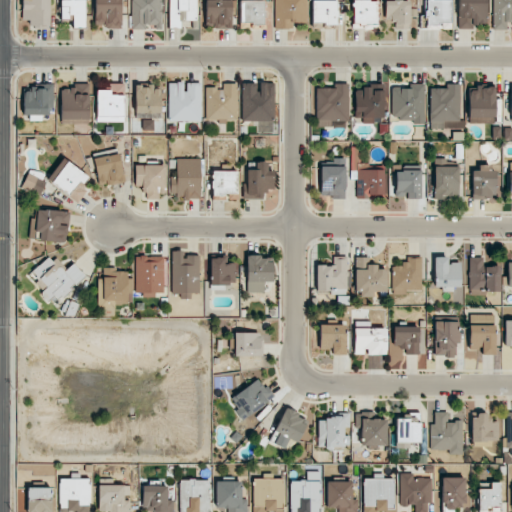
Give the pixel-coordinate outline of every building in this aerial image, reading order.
[(21,0),(21,20),(28,20),(28,26),(49,26),(49,0),(21,0)] [(60,0),(60,19),(72,19),(72,28),(85,27),(84,0),(66,0),(60,0)] [(94,0),(95,24),(107,24),(107,28),(121,28),(120,0),(94,0)] [(131,0),(131,29),(162,30),(162,0),(131,0)] [(169,0),(169,28),(183,28),(183,21),(197,21),(197,0),(169,0)] [(239,0),(239,22),(264,22),(264,1),(243,0),(239,0)] [(273,0),(275,29),(292,28),(292,22),(307,22),(306,0),(273,0)] [(311,0),(311,29),(336,29),(335,0),(311,0)] [(352,0),(352,27),(376,28),(377,0),(367,0),(352,0)] [(384,0),(385,20),(394,20),(394,28),(409,29),(409,0),(390,0),(384,0)] [(450,0),(424,0),(424,29),(450,30),(450,0)] [(485,0),(456,0),(458,29),(472,28),(472,24),(486,23),(485,0)] [(511,28),(511,0),(492,0),(493,29),(511,28)] [(168,82),(168,122),(201,122),(201,83),(187,83),(187,90),(182,90),(182,82),(168,82)] [(242,121),(274,121),(273,82),(258,83),(241,83),(242,121)] [(124,121),(123,83),(109,83),(109,90),(96,90),(96,122),(124,121)] [(237,121),(237,83),(223,83),(223,88),(205,88),(205,121),(237,121)] [(348,121),(348,83),(335,83),(335,87),(315,88),(316,126),(331,126),(331,121),(348,121)] [(424,124),(424,83),(410,83),(410,88),(391,88),(391,119),(413,119),(413,124),(424,124)] [(460,83),(446,83),(446,88),(429,88),(429,129),(461,128),(460,83)] [(89,85),(61,84),(60,122),(88,123),(89,85)] [(53,107),(53,85),(23,86),(23,116),(48,115),(48,107),(53,107)] [(135,85),(135,118),(160,118),(161,86),(135,85)] [(383,87),(354,87),(354,119),(384,118),(383,87)] [(495,88),(468,87),(467,123),(494,123),(495,88)] [(153,130),(153,120),(142,120),(142,130),(153,130)] [(99,187),(124,181),(117,149),(92,156),(99,187)] [(200,197),(201,159),(171,158),(170,196),(200,197)] [(245,198),(262,198),(262,190),(274,190),(274,170),(267,171),(267,162),(256,162),(256,169),(245,169),(245,198)] [(135,185),(144,185),(145,199),(165,199),(164,164),(134,165),(135,185)] [(471,198),(493,198),(493,165),(479,165),(479,171),(471,171),(471,198)] [(320,166),(320,197),(345,198),(345,166),(320,166)] [(433,199),(458,199),(458,166),(434,166),(433,199)] [(420,197),(420,170),(395,170),(395,197),(420,197)] [(236,171),(211,171),(212,199),(236,198),(236,171)] [(46,182),(27,173),(21,188),(39,196),(46,182)] [(35,241),(67,241),(68,210),(35,210),(35,241)] [(171,294),(180,294),(180,299),(191,298),(191,293),(199,293),(199,255),(183,255),(183,251),(171,251),(171,294)] [(29,274),(42,289),(38,292),(50,306),(84,275),(73,263),(65,270),(51,254),(29,274)] [(135,294),(154,295),(154,293),(163,293),(164,256),(135,255),(135,294)] [(246,292),(263,292),(263,281),(272,281),(272,258),(259,258),(259,255),(246,255),(246,292)] [(316,290),(331,290),(331,294),(346,294),(346,256),(332,256),(332,265),(316,265),(316,290)] [(210,257),(209,284),(235,285),(235,263),(226,263),(227,258),(210,257)] [(367,257),(355,257),(356,298),(373,297),(373,291),(386,291),(385,264),(367,265),(367,257)] [(434,287),(460,287),(459,262),(447,263),(447,257),(433,257),(434,287)] [(499,293),(500,267),(482,267),(482,257),(469,257),(468,292),(499,293)] [(421,258),(404,258),(404,266),(392,266),(392,296),(406,295),(406,290),(421,290),(421,258)] [(97,308),(114,307),(114,303),(132,303),(131,278),(127,278),(126,271),(115,271),(115,268),(102,268),(102,279),(97,279),(97,308)] [(481,355),(493,355),(494,315),(469,314),(468,348),(481,349),(481,355)] [(511,320),(504,320),(503,346),(511,345),(511,320)] [(434,356),(454,356),(455,342),(458,342),(458,322),(434,321),(434,356)] [(319,324),(319,349),(332,349),(332,355),(346,355),(345,324),(319,324)] [(406,354),(418,355),(419,327),(393,326),(393,347),(406,348),(406,354)] [(386,329),(354,328),(353,354),(365,354),(386,355),(386,329)] [(262,333),(234,332),(234,356),(262,356),(262,333)] [(235,410),(241,420),(273,399),(259,378),(230,397),(237,408),(235,410)] [(270,442),(285,448),(288,439),(298,442),(308,417),(283,408),(270,442)] [(386,446),(386,419),(373,418),(373,412),(361,412),(360,445),(386,446)] [(430,450),(449,450),(449,454),(462,454),(462,421),(447,421),(447,412),(433,412),(433,423),(429,423),(430,450)] [(318,421),(317,448),(344,448),(344,427),(350,427),(350,413),(326,413),(326,421),(318,421)] [(490,447),(490,440),(498,440),(498,421),(486,420),(486,415),(471,414),(471,446),(490,447)] [(395,444),(420,445),(420,416),(396,415),(395,444)] [(320,511),(320,471),(306,471),(306,480),(289,480),(289,511),(320,511)] [(253,478),(251,511),(282,511),(284,479),(273,478),(273,474),(262,473),(262,478),(253,478)] [(432,503),(432,478),(413,478),(413,473),(399,473),(399,505),(415,505),(414,511),(427,511),(427,503),(432,503)] [(362,477),(363,511),(377,511),(378,511),(395,511),(394,478),(382,479),(382,476),(362,477)] [(441,478),(442,511),(464,511),(464,477),(441,478)] [(90,511),(89,478),(58,479),(59,511),(90,511)] [(179,480),(179,511),(209,511),(209,480),(179,480)] [(227,511),(246,511),(247,499),(241,499),(241,481),(216,481),(215,508),(227,508),(227,511)] [(326,507),(339,507),(338,511),(357,511),(358,499),(351,499),(352,482),(327,481),(326,507)] [(500,482),(478,482),(478,511),(499,511),(500,482)] [(98,511),(109,511),(108,511),(129,511),(130,498),(129,498),(130,485),(98,485),(98,511)] [(167,486),(143,485),(142,511),(173,511),(173,500),(167,500),(167,486)] [(51,511),(51,488),(27,487),(26,511),(51,511)]
